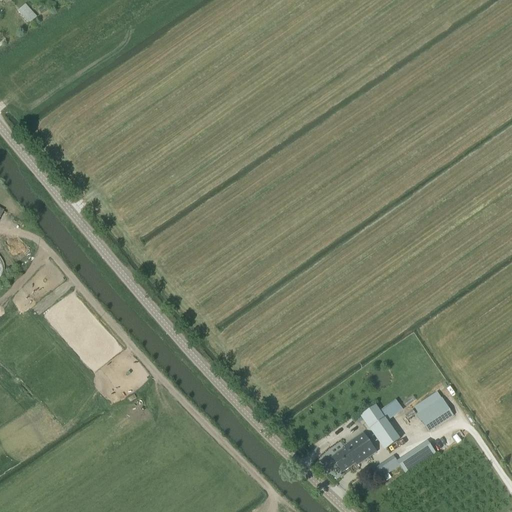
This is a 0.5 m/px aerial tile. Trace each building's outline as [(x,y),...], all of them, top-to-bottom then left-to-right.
[(28,24),(36,17),(25,5),(17,12),(28,24)] [(442,408),(438,400),(416,415),(421,422),(422,421),(428,431),(452,416),(445,406),(442,408)] [(408,420),(415,414),(413,410),(405,416),(408,420)] [(382,421),(376,411),(366,418),(372,428),(386,449),(399,439),(385,419),(382,421)] [(357,466),(376,453),(363,434),(344,447),(345,449),(332,458),(342,473),(356,464),(357,466)] [(408,450),(375,472),(380,480),(400,466),(405,473),(435,452),(430,444),(427,446),(424,441),(410,451),(408,450)]
